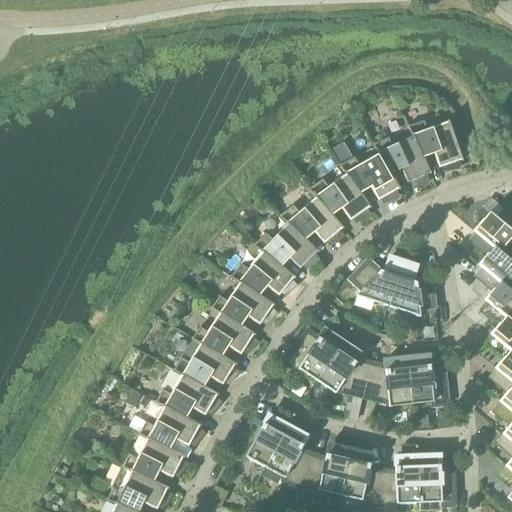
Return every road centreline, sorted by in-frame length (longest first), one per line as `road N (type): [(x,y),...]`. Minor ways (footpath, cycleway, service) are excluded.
road 1 (residential): [(250,386),(353,252),(438,201)]
road 2 (residential): [(472,443),(438,201)]
road 3 (residential): [(250,386),(355,435),(472,443)]
road 4 (residential): [(183,511),(250,386)]
